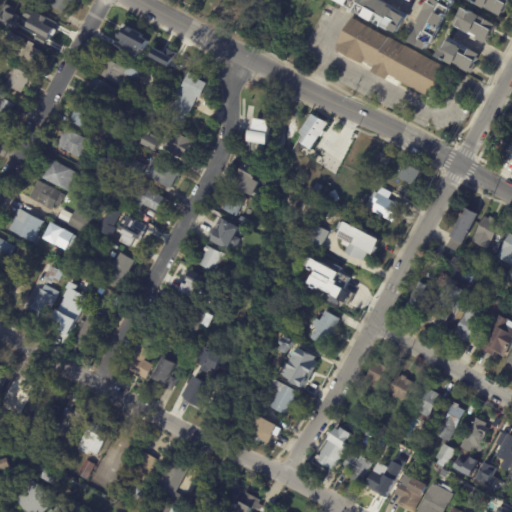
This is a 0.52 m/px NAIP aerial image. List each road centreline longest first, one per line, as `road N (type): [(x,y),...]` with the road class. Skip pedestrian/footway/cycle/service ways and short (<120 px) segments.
road 1 (residential): [(511,66),(284,476)]
road 2 (tertiary): [(511,192),(135,0)]
road 3 (residential): [(234,52),(224,145),(96,384)]
road 4 (residential): [(284,476),(0,332)]
road 5 (residential): [(101,0),(0,189)]
road 6 (residential): [(511,399),(372,322)]
